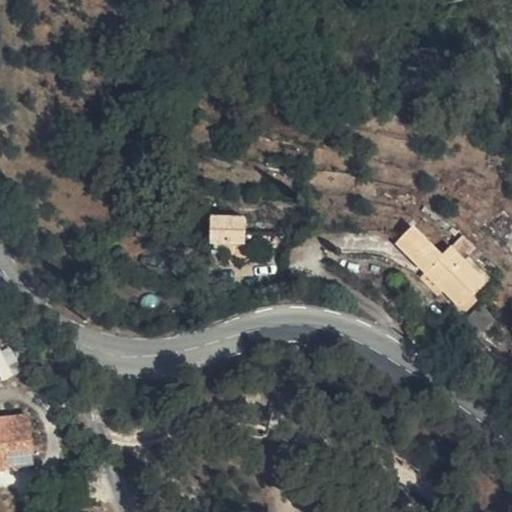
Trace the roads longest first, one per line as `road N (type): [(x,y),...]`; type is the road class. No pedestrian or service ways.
road 1 (secondary): [(511,436),(362,334),(318,323),(276,325),(198,348),(105,352)]
road 2 (residential): [(105,352),(100,396),(133,511)]
road 3 (secondary): [(105,352),(68,333),(0,263)]
